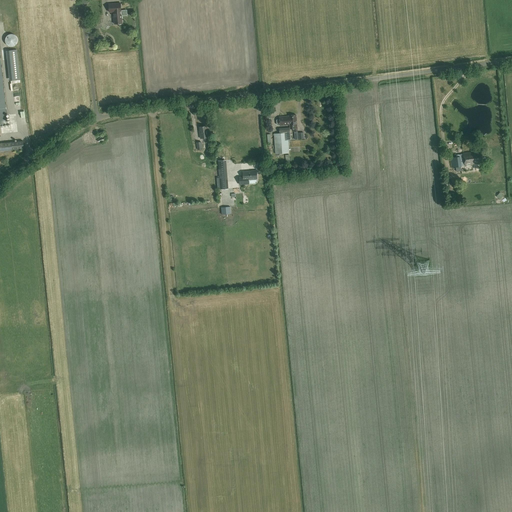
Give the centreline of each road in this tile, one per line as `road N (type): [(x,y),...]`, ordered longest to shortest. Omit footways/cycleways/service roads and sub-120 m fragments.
road 1 (unclassified): [(98,120),(511,61)]
road 2 (unclassified): [(98,120),(78,0)]
road 3 (unclassified): [(0,191),(98,120)]
